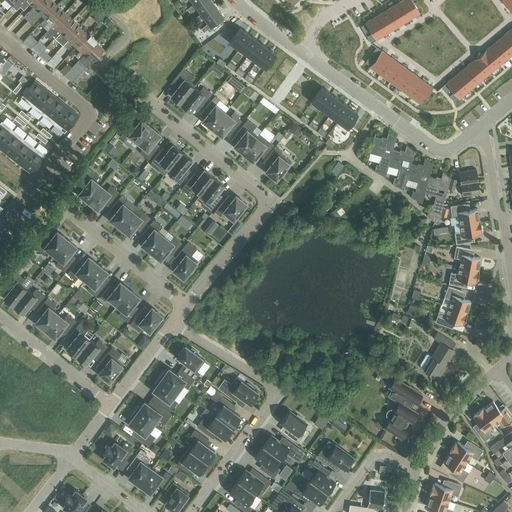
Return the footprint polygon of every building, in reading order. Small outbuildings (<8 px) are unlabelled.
[(13,6),(17,10),(20,6),(24,10),(29,4),(33,0),(18,0),(17,2),(13,6)] [(28,21),(47,0),(33,0),(29,4),(33,7),(24,17),(28,21)] [(57,6),(50,0),(47,0),(28,21),(32,24),(41,15),(45,18),(57,6)] [(195,7),(205,0),(190,0),(193,4),(186,9),(189,13),(196,8),(195,7)] [(216,7),(211,0),(205,0),(195,7),(196,8),(200,14),(193,19),(196,23),(203,18),(202,17),(216,7)] [(411,0),(402,0),(398,3),(409,20),(420,13),(411,0)] [(398,3),(387,9),(398,27),(409,20),(398,3)] [(64,13),(57,6),(45,18),(49,22),(44,27),(48,31),(64,13)] [(223,17),(216,7),(202,17),(203,18),(207,24),(200,29),(203,32),(208,29),(210,32),(213,30),(214,31),(221,25),(218,21),(223,17)] [(387,9),(377,16),(387,33),(398,27),(387,9)] [(44,34),(50,39),(53,36),(55,38),(60,32),(60,33),(72,20),(64,13),(48,31),(44,34)] [(108,16),(104,20),(110,26),(114,22),(108,16)] [(377,16),(365,23),(376,40),(387,33),(377,16)] [(63,45),(80,27),(72,20),(60,33),(64,36),(59,42),(63,45)] [(76,47),(88,35),(80,27),(63,45),(67,48),(71,43),(76,47)] [(240,28),(229,42),(239,49),(249,34),(240,28)] [(249,34),(239,49),(247,55),(258,41),(249,34)] [(511,43),(504,34),(495,42),(508,58),(511,54),(511,43)] [(88,35),(76,47),(79,51),(75,56),(79,60),(95,42),(96,41),(90,35),(89,36),(88,35)] [(258,41),(247,55),(256,61),(267,47),(258,41)] [(79,60),(82,63),(86,67),(88,64),(91,61),(91,62),(92,61),(93,61),(96,58),(96,56),(103,49),(95,42),(79,60)] [(495,42),(485,50),(498,66),(508,58),(495,42)] [(267,47),(256,61),(265,68),(276,54),(267,47)] [(370,66),(369,67),(380,74),(392,58),(381,50),(377,56),(374,60),(370,66)] [(485,50),(475,59),(489,74),(498,66),(485,50)] [(392,58),(380,74),(390,82),(402,65),(392,58)] [(475,59),(466,66),(479,82),(489,74),(475,59)] [(402,65),(390,82),(400,89),(412,73),(402,65)] [(466,66),(456,74),(469,90),(479,82),(466,66)] [(180,103),(193,87),(195,85),(189,81),(193,76),(182,68),(172,81),(178,86),(171,96),(180,103)] [(412,73),(400,89),(410,96),(422,80),(412,73)] [(456,74),(446,83),(449,86),(451,89),(454,92),(456,95),(459,98),(459,99),(469,90),(456,74)] [(20,81),(16,85),(19,88),(23,83),(27,79),(24,76),(20,81)] [(278,98),(289,80),(284,78),(273,96),(278,98)] [(35,80),(22,96),(32,105),(46,89),(35,80)] [(422,80),(410,96),(421,104),(433,88),(422,80)] [(199,92),(193,87),(180,103),(190,111),(197,102),(202,105),(211,94),(203,87),(199,92)] [(322,87),(311,102),(320,108),(331,94),(322,87)] [(46,89),(32,105),(43,114),(56,98),(46,89)] [(331,94),(320,108),(329,115),(340,100),(331,94)] [(202,121),(212,128),(225,112),(219,108),(223,103),(214,96),(205,108),(209,111),(202,121)] [(56,98),(43,114),(54,123),(67,106),(56,98)] [(340,100),(329,115),(338,121),(348,106),(340,100)] [(270,101),(266,106),(278,114),(282,109),(270,101)] [(67,106),(54,123),(65,132),(78,115),(67,106)] [(348,106),(338,121),(347,128),(358,113),(348,106)] [(212,128),(221,136),(229,127),(233,131),(241,121),(236,117),(239,114),(235,111),(230,117),(225,112),(212,128)] [(137,143),(150,127),(141,119),(133,129),(129,125),(120,137),(124,140),(128,136),(137,143)] [(233,146),(243,154),(258,136),(252,131),(256,126),(247,120),(236,133),(241,137),(233,146)] [(2,121),(0,122),(0,144),(12,130),(2,121)] [(302,128),(296,123),(290,131),(296,136),(302,128)] [(150,127),(137,143),(143,148),(139,152),(148,159),(157,148),(153,144),(160,135),(150,127)] [(12,130),(0,144),(0,146),(10,155),(23,138),(12,130)] [(392,150),(395,138),(388,133),(386,140),(374,137),(375,133),(367,162),(370,153),(381,156),(379,165),(376,164),(374,171),(385,177),(388,166),(392,150)] [(259,134),(258,136),(243,154),(253,162),(260,152),(265,156),(273,145),(259,134)] [(23,138),(10,155),(21,163),(34,147),(23,138)] [(167,170),(169,169),(182,152),(172,145),(165,154),(160,150),(150,164),(158,171),(162,166),(167,170)] [(281,152),(275,146),(264,160),(270,165),(265,171),(276,180),(279,175),(281,177),(286,170),(285,169),(290,162),(280,153),(281,152)] [(403,190),(406,180),(410,163),(414,151),(406,146),(404,153),(392,150),(388,166),(399,169),(397,178),(394,177),(392,184),(403,190)] [(34,147),(21,163),(31,172),(45,156),(34,147)] [(192,160),(182,152),(169,169),(175,173),(171,178),(179,185),(189,173),(184,169),(192,160)] [(421,203),(424,193),(428,177),(432,165),(424,159),(422,166),(410,163),(406,180),(417,183),(415,191),(412,191),(410,197),(421,203)] [(343,166),(338,162),(332,171),(337,174),(343,166)] [(87,202),(100,186),(95,181),(98,176),(90,170),(81,181),(85,185),(78,194),(87,202)] [(199,196),(213,178),(204,170),(196,179),(192,175),(181,189),(189,196),(193,191),(199,196)] [(458,172),(460,184),(478,181),(476,170),(458,172)] [(424,193),(435,196),(433,205),(431,204),(429,210),(425,216),(437,224),(450,178),(442,172),(440,180),(428,177),(424,193)] [(213,178),(199,196),(204,200),(201,205),(209,212),(220,198),(216,195),(223,185),(213,178)] [(478,181),(460,184),(462,196),(480,193),(478,181)] [(100,186),(87,202),(97,210),(104,200),(109,204),(118,192),(110,185),(106,190),(100,186)] [(119,227),(132,211),(126,206),(130,202),(121,195),(112,207),(116,210),(109,219),(119,227)] [(246,204),(235,195),(228,205),(223,201),(215,212),(220,216),(221,214),(232,222),(237,215),(239,217),(244,210),(242,209),(246,204)] [(331,205),(324,199),(318,205),(325,212),(331,205)] [(186,215),(191,210),(184,204),(179,209),(186,215)] [(460,224),(479,221),(477,209),(466,210),(465,204),(450,207),(452,217),(458,216),(460,224)] [(136,206),(132,211),(119,227),(128,235),(136,226),(140,229),(150,218),(136,206)] [(150,253),(163,236),(158,232),(161,227),(153,220),(143,232),(148,235),(141,245),(150,253)] [(480,221),(479,221),(460,224),(461,232),(454,233),(456,244),(470,241),(470,235),(481,234),(480,232),(481,232),(480,221)] [(404,239),(408,233),(402,229),(399,236),(404,239)] [(48,251),(53,255),(66,239),(57,231),(49,240),(45,237),(35,249),(44,255),(48,251)] [(163,236),(150,253),(160,260),(167,251),(172,255),(181,243),(173,236),(169,241),(163,236)] [(76,247),(66,239),(53,255),(59,260),(55,264),(64,271),(73,260),(69,256),(76,247)] [(196,249),(187,242),(175,257),(180,261),(172,270),(183,279),(187,274),(189,275),(194,269),(192,267),(198,261),(191,255),(196,249)] [(459,267),(477,270),(480,258),(469,256),(470,250),(456,247),(454,258),(460,259),(459,267)] [(79,276),(85,281),(98,264),(88,256),(81,266),(76,262),(67,274),(75,281),(79,276)] [(108,272),(98,264),(85,281),(90,285),(87,290),(95,297),(105,285),(100,281),(108,272)] [(478,270),(477,270),(459,267),(457,274),(451,273),(448,284),(463,287),(464,280),(475,283),(475,281),(476,281),(478,270)] [(13,305),(26,289),(20,284),(24,280),(16,273),(6,285),(11,288),(3,297),(13,305)] [(116,306),(129,290),(120,282),(112,291),(108,287),(100,297),(104,301),(107,298),(116,306)] [(448,307),(466,313),(470,301),(459,297),(462,292),(448,287),(444,297),(450,299),(448,307)] [(26,289),(13,305),(23,313),(30,304),(35,307),(44,296),(36,289),(32,294),(26,289)] [(139,297),(129,290),(116,306),(122,310),(118,315),(127,322),(136,310),(132,307),(139,297)] [(44,330),(58,314),(52,310),(56,305),(47,298),(38,310),(42,313),(35,323),(44,330)] [(162,316),(151,307),(144,316),(139,313),(130,324),(138,331),(142,327),(149,332),(153,327),(155,329),(160,322),(158,321),(162,316)] [(448,307),(445,314),(439,312),(435,322),(449,327),(451,321),(462,325),(462,323),(463,324),(467,313),(466,313),(448,307)] [(63,319),(58,314),(44,330),(54,338),(62,329),(66,333),(75,321),(67,314),(63,319)] [(69,353),(75,357),(89,340),(83,335),(87,330),(79,323),(69,335),(74,339),(66,348),(70,351),(69,353)] [(455,344),(437,332),(433,339),(440,343),(432,357),(426,354),(418,367),(424,370),(423,370),(438,379),(445,366),(444,366),(454,351),(452,349),(454,345),(455,344)] [(95,344),(89,340),(75,357),(80,362),(82,360),(86,364),(93,354),(98,358),(107,346),(98,339),(95,344)] [(190,350),(185,346),(177,357),(186,364),(183,369),(196,378),(200,373),(197,371),(205,360),(197,354),(198,353),(191,348),(190,350)] [(120,354),(111,347),(101,360),(105,364),(98,373),(109,382),(113,377),(114,379),(120,372),(118,371),(123,364),(116,359),(120,354)] [(163,372),(158,378),(177,392),(182,385),(187,388),(193,379),(181,371),(178,375),(168,368),(164,374),(163,372)] [(246,384),(236,377),(231,384),(224,379),(218,388),(236,402),(240,397),(249,404),(258,393),(252,389),(254,387),(247,383),(246,384)] [(177,392),(158,378),(154,384),(156,385),(152,390),(162,397),(158,402),(170,411),(177,402),(172,398),(177,392)] [(409,387),(394,378),(389,388),(392,389),(388,396),(399,403),(394,411),(393,410),(392,410),(391,410),(389,410),(388,411),(387,412),(387,413),(386,413),(386,414),(386,415),(386,416),(387,416),(387,417),(387,418),(388,418),(389,419),(384,428),(401,439),(407,429),(403,427),(408,420),(411,422),(417,413),(409,408),(413,402),(416,404),(422,395),(416,391),(417,390),(409,386),(409,387)] [(217,390),(211,398),(218,402),(222,396),(223,394),(217,390)] [(213,414),(232,428),(240,417),(230,410),(234,405),(222,396),(215,405),(220,409),(215,415),(214,414),(213,414)] [(493,401),(483,409),(494,424),(499,420),(504,426),(511,419),(511,416),(504,406),(499,410),(493,401)] [(138,406),(134,411),(155,426),(159,420),(164,423),(171,414),(157,404),(153,409),(144,402),(140,407),(138,406)] [(494,424),(483,409),(482,408),(474,415),(473,417),(479,425),(475,429),(484,441),(492,434),(488,429),(494,424)] [(155,426),(134,411),(130,417),(131,419),(128,424),(137,431),(134,435),(148,446),(154,437),(150,433),(155,426)] [(308,425),(301,420),(303,418),(297,414),(296,416),(289,411),(281,422),(290,429),(287,434),(298,443),(302,437),(300,436),(308,425)] [(213,414),(208,421),(203,418),(197,427),(211,437),(214,432),(224,439),(232,428),(213,414)] [(157,426),(152,433),(159,438),(164,432),(157,426)] [(188,449),(206,463),(214,452),(205,445),(208,440),(194,430),(188,439),(193,442),(188,449)] [(263,447),(280,459),(282,461),(287,454),(292,457),(298,448),(284,438),(281,443),(271,435),(263,447)] [(493,454),(506,444),(508,442),(504,437),(489,448),(493,454)] [(511,439),(508,442),(506,444),(509,448),(502,453),(506,459),(511,454),(511,439)] [(328,440),(317,456),(329,465),(332,460),(344,469),(352,458),(328,440)] [(449,452),(450,452),(466,462),(471,456),(476,460),(482,450),(470,442),(466,448),(457,441),(456,443),(455,442),(449,452)] [(106,453),(102,458),(113,467),(120,457),(125,461),(134,449),(125,442),(122,447),(114,442),(111,447),(109,445),(104,452),(106,453)] [(275,466),(280,459),(263,447),(255,457),(264,465),(261,469),(273,478),(280,469),(275,466)] [(141,449),(127,469),(131,472),(128,477),(139,485),(151,468),(146,465),(149,460),(144,456),(147,453),(141,449)] [(198,474),(206,463),(188,449),(176,465),(187,473),(191,468),(198,474)] [(466,462),(450,452),(443,463),(453,469),(449,474),(462,482),(468,473),(462,469),(466,462)] [(309,481),(326,493),(334,482),(325,475),(328,470),(314,460),(308,469),(312,472),(307,479),(309,481)] [(172,465),(168,471),(174,475),(178,469),(172,465)] [(151,468),(139,485),(150,493),(157,484),(161,487),(170,475),(165,472),(162,476),(151,468)] [(506,474),(502,469),(498,472),(502,477),(506,474)] [(238,481),(255,494),(259,487),(264,491),(271,482),(259,473),(255,478),(246,470),(238,481)] [(506,474),(502,477),(507,483),(511,480),(506,474)] [(257,495),(255,494),(238,481),(229,492),(239,499),(235,504),(245,511),(248,511),(252,508),(249,506),(257,495)] [(318,504),(326,493),(309,481),(304,487),(299,484),(293,493),(305,502),(309,497),(318,504)] [(429,494),(430,495),(448,501),(451,494),(457,496),(461,486),(447,481),(445,487),(434,483),(434,485),(433,484),(429,494)] [(177,485),(173,482),(164,494),(168,497),(164,504),(175,511),(179,507),(181,508),(185,501),(184,500),(189,493),(178,485),(177,485)] [(350,504),(348,511),(374,511),(376,507),(382,508),(385,492),(369,489),(367,506),(350,504)] [(69,511),(84,511),(79,508),(86,499),(75,490),(71,495),(69,494),(64,501),(66,502),(63,507),(69,511)] [(446,508),(448,501),(430,495),(426,507),(437,510),(436,511),(451,511),(452,511),(446,508)] [(286,511),(302,511),(299,510),(303,505),(291,496),(284,505),(289,509),(286,511)]
